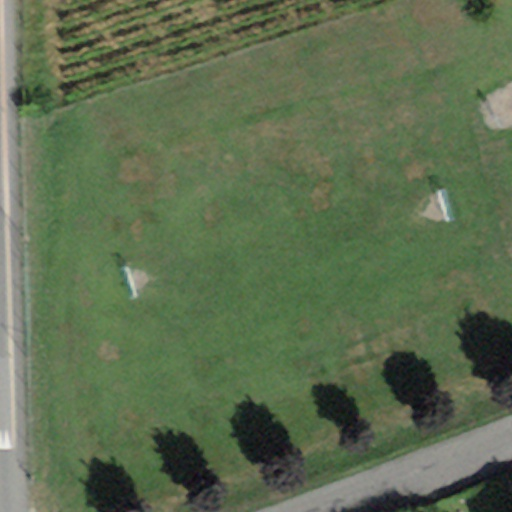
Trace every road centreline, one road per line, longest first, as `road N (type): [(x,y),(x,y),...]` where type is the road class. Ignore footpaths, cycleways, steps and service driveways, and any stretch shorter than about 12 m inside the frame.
road 1 (residential): [(511,445),(326,511)]
road 2 (unclassified): [(4,511),(0,347)]
